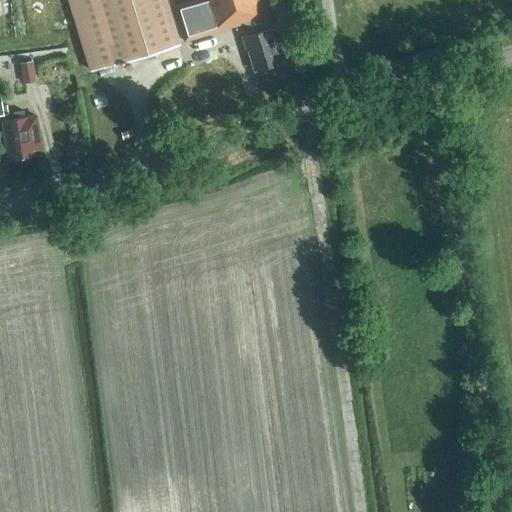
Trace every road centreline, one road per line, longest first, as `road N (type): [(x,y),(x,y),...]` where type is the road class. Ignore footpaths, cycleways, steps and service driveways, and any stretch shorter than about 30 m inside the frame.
road 1 (tertiary): [(0,204),(511,57)]
road 2 (track): [(437,80),(499,511)]
road 3 (track): [(311,115),(368,511)]
